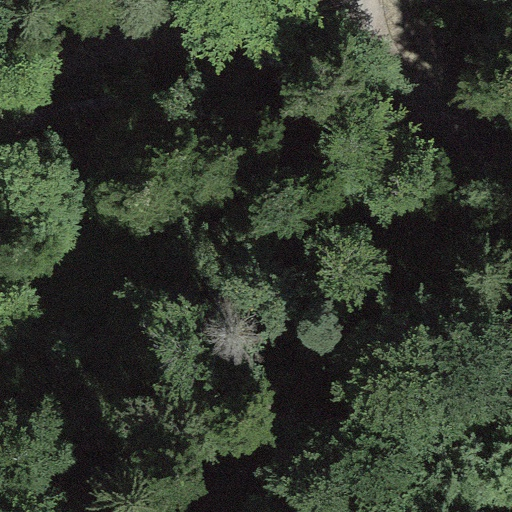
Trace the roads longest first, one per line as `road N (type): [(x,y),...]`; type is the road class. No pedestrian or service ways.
road 1 (track): [(441,121),(114,365),(0,492)]
road 2 (track): [(0,84),(128,71),(277,0)]
road 3 (track): [(393,0),(441,121)]
